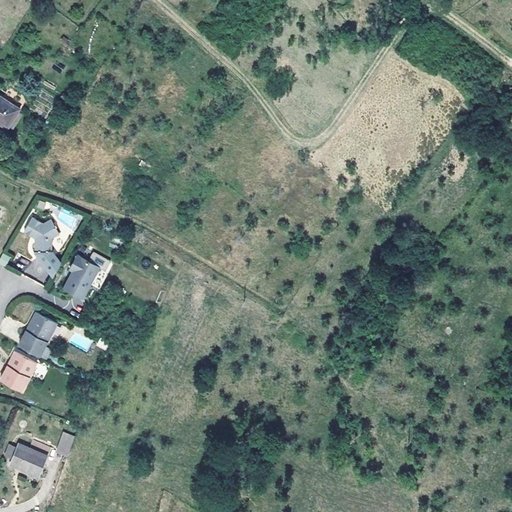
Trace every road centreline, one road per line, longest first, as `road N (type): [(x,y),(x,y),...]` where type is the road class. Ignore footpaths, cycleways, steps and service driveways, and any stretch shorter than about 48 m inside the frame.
road 1 (track): [(442,511),(399,481),(312,335),(270,300),(144,226),(0,172)]
road 2 (track): [(148,0),(241,79),(290,140),(309,144),(325,135),(418,7),(442,9),(511,61)]
